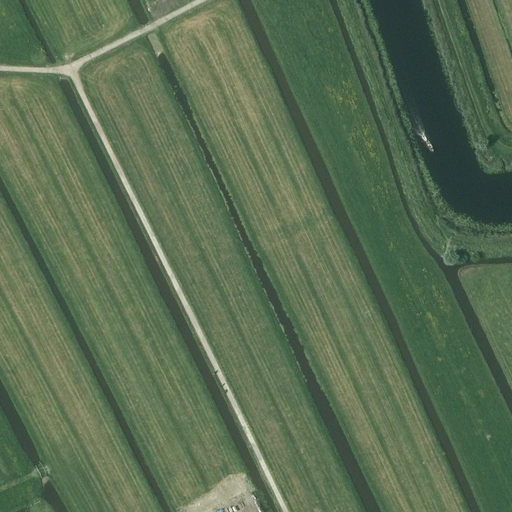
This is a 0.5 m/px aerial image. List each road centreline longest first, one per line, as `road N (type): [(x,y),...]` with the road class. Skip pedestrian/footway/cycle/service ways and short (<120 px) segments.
road 1 (track): [(285,511),(70,68)]
road 2 (track): [(0,68),(70,68),(203,0)]
road 3 (track): [(438,0),(489,144),(511,154)]
